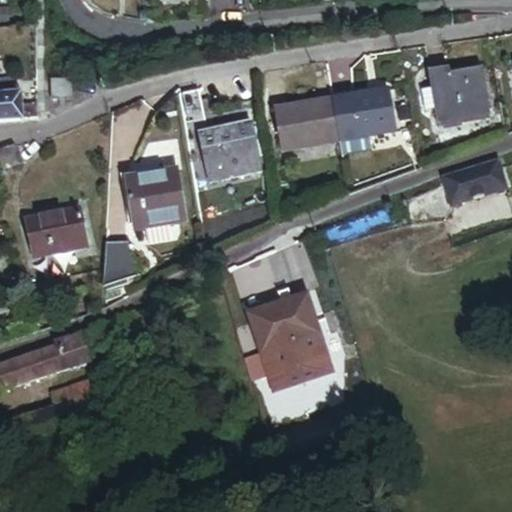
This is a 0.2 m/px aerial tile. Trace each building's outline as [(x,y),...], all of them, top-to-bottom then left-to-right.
[(21,21),(21,31),(35,31),(35,20),(21,21)] [(435,110),(437,122),(489,114),(482,69),(448,74),(447,68),(428,71),(432,90),(435,110)] [(0,122),(37,119),(37,102),(21,104),(20,93),(13,93),(12,83),(0,83),(0,122)] [(398,129),(388,86),(331,98),(340,141),(368,135),(398,129)] [(432,90),(421,92),(425,112),(435,110),(432,90)] [(196,92),(179,94),(183,120),(200,117),(196,92)] [(340,141),(331,98),(276,109),(286,153),(340,141)] [(247,123),(204,130),(211,178),(254,171),(247,123)] [(340,141),(344,157),(371,151),(368,135),(340,141)] [(14,145),(0,149),(0,171),(24,162),(14,145)] [(443,178),(451,209),(509,193),(501,162),(443,178)] [(176,170),(126,178),(129,197),(122,198),(124,213),(131,212),(133,227),(183,219),(176,170)] [(73,216),(20,227),(27,263),(79,252),(73,216)] [(220,225),(200,228),(202,240),(222,237),(220,225)] [(103,243),(101,281),(141,274),(128,238),(103,243)] [(278,292),(249,302),(251,308),(280,298),(278,292)] [(235,313),(249,354),(283,343),(286,353),(312,344),(296,293),(280,298),(251,308),(235,313)] [(0,389),(89,360),(87,353),(102,348),(95,327),(52,342),(54,348),(0,365),(0,389)] [(109,438),(90,378),(64,386),(68,400),(51,406),(0,421),(0,453),(60,434),(76,429),(81,447),(109,438)] [(64,386),(47,392),(51,406),(68,400),(64,386)] [(76,429),(60,434),(66,452),(81,447),(76,429)]
